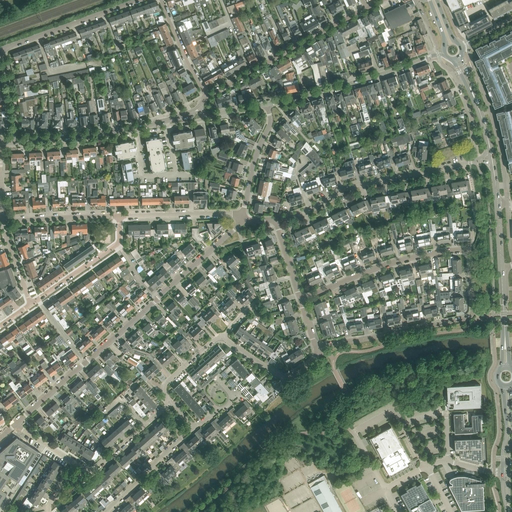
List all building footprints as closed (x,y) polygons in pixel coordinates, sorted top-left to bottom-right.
[(168,4),(170,8),(173,7),(172,3),(175,2),(174,0),(166,0),(168,5),(168,4)] [(312,16),(299,23),(303,30),(305,34),(320,26),(317,19),(316,20),(314,14),(315,14),(311,5),(308,0),(302,0),(306,8),(307,7),(311,16),(312,16)] [(334,0),(333,1),(338,12),(341,10),(341,9),(343,8),(339,0),(334,0)] [(447,0),(452,11),(473,2),(474,2),(479,0),(447,0)] [(491,13),(493,18),(494,20),(498,18),(497,16),(500,14),(501,16),(504,15),(503,13),(506,11),(507,13),(510,11),(509,9),(511,7),(511,0),(509,0),(492,9),(488,3),(486,4),(489,10),(491,13)] [(157,1),(150,4),(154,14),(160,11),(157,1)] [(244,1),(234,4),(237,11),(239,10),(238,7),(245,4),(244,1)] [(338,12),(333,1),(332,1),(334,4),(332,4),(331,2),(327,4),(333,15),(336,14),(336,13),(338,12)] [(150,4),(143,6),(146,13),(152,10),(153,14),(154,14),(150,4)] [(412,20),(406,8),(405,4),(385,13),(387,19),(392,28),(392,29),(404,23),(404,24),(412,20)] [(319,18),(317,19),(320,26),(320,25),(327,22),(318,5),(313,8),(317,16),(317,15),(319,18)] [(143,6),(137,8),(139,15),(146,13),(143,6)] [(410,6),(406,8),(412,20),(421,17),(418,11),(413,14),(410,6)] [(137,8),(130,11),(132,17),(133,17),(134,21),(137,19),(136,16),(139,15),(137,8)] [(463,8),(454,11),(460,25),(459,26),(461,31),(464,29),(468,37),(493,24),(488,15),(470,25),(463,8)] [(379,9),(372,13),(375,19),(379,17),(380,21),(384,19),(382,16),(382,15),(381,14),(379,9)] [(129,11),(122,14),(124,20),(127,19),(128,22),(132,21),(131,18),(129,11)] [(286,13),(283,14),(284,18),(288,28),(291,27),(292,29),(292,30),(296,37),(301,34),(295,23),(291,24),(286,13)] [(372,13),(367,15),(369,19),(372,25),(374,24),(375,25),(375,24),(376,27),(379,26),(375,19),(372,13)] [(122,14),(115,16),(118,23),(124,20),(122,14)] [(108,18),(109,20),(111,25),(115,24),(117,31),(118,33),(121,32),(120,29),(118,25),(118,23),(115,16),(108,18)] [(162,16),(158,17),(159,20),(156,21),(158,25),(164,22),(162,16)] [(238,16),(231,19),(237,33),(245,30),(238,16)] [(265,23),(268,30),(273,41),(275,45),(275,46),(276,46),(278,45),(278,44),(280,43),(278,38),(277,35),(277,34),(275,35),(270,25),(266,16),(262,17),(265,23)] [(366,16),(357,20),(361,28),(365,26),(366,28),(370,37),(376,35),(373,30),(366,16)] [(422,18),(417,20),(414,21),(415,25),(411,27),(412,30),(420,28),(424,37),(428,35),(422,18)] [(186,19),(176,23),(180,32),(189,28),(192,27),(189,21),(187,21),(186,19)] [(357,19),(349,24),(353,32),(356,30),(360,37),(365,35),(357,19)] [(105,21),(99,23),(103,37),(106,36),(103,27),(107,26),(105,21)] [(201,23),(205,32),(210,29),(208,24),(207,21),(201,23)] [(281,35),(282,36),(284,41),(290,38),(286,30),(284,31),(280,21),(276,23),(281,35)] [(99,23),(92,26),(94,31),(100,28),(102,32),(99,33),(100,36),(103,35),(103,37),(99,23)] [(153,32),(154,35),(157,34),(158,34),(161,33),(168,30),(165,24),(159,26),(160,30),(157,31),(156,31),(153,32)] [(339,29),(343,37),(353,32),(349,24),(339,29)] [(94,31),(92,26),(86,28),(90,40),(93,39),(90,32),(94,31)] [(253,31),(255,35),(253,37),(254,39),(253,40),(254,42),(255,42),(257,46),(254,47),(259,56),(264,54),(259,43),(262,42),(258,35),(256,30),(255,27),(251,28),(253,31)] [(86,28),(79,30),(82,39),(86,38),(88,45),(91,44),(90,40),(86,28)] [(189,28),(180,32),(183,39),(195,33),(202,31),(201,28),(195,30),(192,31),(191,28),(189,28)] [(260,28),(256,30),(258,35),(262,42),(265,50),(267,49),(268,50),(270,49),(270,48),(270,47),(271,47),(269,42),(267,39),(266,35),(263,37),(262,33),(260,28)] [(333,32),(332,33),(337,45),(341,43),(340,38),(343,37),(339,29),(333,32)] [(416,29),(414,30),(415,32),(418,39),(423,53),(427,51),(425,43),(423,44),(419,35),(418,35),(416,29)] [(168,30),(161,33),(164,39),(171,37),(168,30)] [(511,30),(489,42),(490,44),(488,45),(487,43),(476,49),(480,57),(481,56),(482,57),(475,60),(485,83),(487,82),(488,84),(486,85),(496,108),(503,104),(505,110),(497,112),(508,162),(510,171),(511,170),(511,93),(500,66),(499,67),(498,64),(499,64),(498,61),(511,53),(511,30)] [(197,36),(195,33),(183,39),(186,45),(192,42),(190,39),(191,38),(194,37),(197,36)] [(242,34),(237,37),(241,45),(248,42),(245,37),(244,37),(242,34)] [(326,38),(328,43),(331,50),(332,54),(334,61),(338,60),(334,49),(336,49),(334,45),(336,45),(334,40),(333,41),(331,36),(326,38)] [(56,40),(58,45),(61,43),(62,47),(63,47),(64,50),(67,49),(66,46),(64,42),(63,37),(56,40)] [(171,37),(164,39),(167,46),(173,43),(171,37)] [(348,51),(343,37),(340,38),(341,43),(337,45),(342,58),(350,55),(348,51)] [(388,40),(387,41),(389,46),(395,63),(400,61),(398,56),(397,53),(395,54),(393,48),(393,46),(390,47),(388,43),(394,41),(393,38),(388,40)] [(322,39),(318,42),(321,48),(325,54),(326,57),(325,57),(327,65),(329,64),(333,63),(332,60),(330,55),(328,52),(330,51),(328,44),(327,40),(324,41),(322,39)] [(403,51),(399,53),(400,55),(402,59),(407,58),(411,57),(407,43),(406,43),(405,40),(405,39),(402,40),(403,41),(404,44),(404,45),(401,46),(403,51)] [(408,39),(405,40),(406,43),(407,43),(411,57),(416,55),(413,47),(412,48),(410,42),(409,42),(408,39)] [(55,48),(54,46),(58,45),(56,40),(49,42),(54,54),(57,53),(55,48)] [(54,54),(49,42),(43,44),(46,53),(49,52),(51,56),(54,54)] [(192,42),(186,45),(188,52),(195,49),(201,46),(200,44),(197,45),(196,44),(193,45),(192,42)] [(321,48),(318,42),(312,45),(316,51),(318,50),(321,56),(325,54),(321,48)] [(359,46),(361,52),(368,49),(369,53),(373,52),(368,42),(359,46)] [(39,45),(32,47),(36,59),(39,58),(38,55),(42,54),(39,45)] [(305,53),(304,54),(307,58),(308,60),(309,60),(312,58),(311,57),(317,54),(316,51),(312,45),(306,48),(308,52),(305,53)] [(134,48),(137,55),(143,52),(140,46),(134,48)] [(195,49),(188,52),(191,58),(193,60),(197,58),(201,56),(200,54),(198,55),(197,53),(200,51),(199,50),(202,49),(201,46),(195,49)] [(389,46),(386,47),(388,50),(389,53),(387,54),(388,56),(389,60),(391,64),(395,63),(389,46)] [(32,47),(26,49),(28,54),(31,53),(34,62),(37,61),(36,59),(32,47)] [(176,48),(167,52),(171,60),(179,56),(176,48)] [(26,49),(19,52),(21,57),(22,60),(23,64),(26,63),(25,60),(29,59),(27,54),(28,54),(26,49)] [(240,49),(236,51),(239,57),(236,59),(241,67),(246,64),(242,57),(243,57),(240,49)] [(383,64),(384,67),(389,65),(388,60),(384,49),(381,51),(382,54),(378,56),(381,64),(383,64)] [(252,51),(245,54),(247,58),(251,65),(258,61),(252,51)] [(300,52),(293,56),(295,60),(295,61),(297,63),(298,64),(299,67),(303,64),(302,62),(305,60),(303,56),(300,52)] [(230,54),(228,55),(236,70),(241,67),(236,59),(235,55),(232,57),(230,54)] [(321,56),(319,57),(322,62),(323,66),(327,65),(325,57),(326,57),(325,54),(321,56)] [(230,64),(227,66),(231,73),(236,70),(228,55),(228,56),(229,57),(226,59),(230,64)] [(179,56),(171,60),(174,68),(182,64),(179,56)] [(289,58),(283,62),(286,68),(292,64),(289,58)] [(372,60),(365,62),(367,69),(374,67),(372,60)] [(210,61),(208,62),(209,64),(207,65),(211,72),(215,80),(219,77),(212,64),(210,61)] [(214,62),(212,64),(219,77),(223,75),(220,68),(218,69),(214,62)] [(286,68),(283,62),(277,65),(280,71),(286,68)] [(358,64),(359,67),(360,72),(367,69),(365,62),(358,64)] [(231,73),(227,66),(226,63),(221,66),(226,76),(231,73)] [(310,65),(311,67),(313,70),(315,81),(316,86),(322,85),(317,63),(310,65)] [(428,64),(422,67),(426,75),(429,74),(428,72),(431,71),(428,64)] [(187,74),(184,67),(178,70),(181,77),(183,76),(187,74)] [(204,67),(202,68),(210,82),(215,80),(211,72),(210,73),(207,67),(204,68),(204,67)] [(422,67),(416,69),(418,74),(419,75),(422,74),(422,75),(421,75),(422,77),(425,76),(424,76),(426,75),(422,67)] [(202,73),(200,74),(206,85),(210,82),(202,68),(200,69),(202,73)] [(273,68),(267,71),(270,75),(271,78),(275,76),(277,80),(278,88),(283,87),(282,78),(281,76),(281,74),(278,76),(276,72),(273,68)] [(114,69),(109,71),(109,72),(110,77),(112,81),(117,79),(114,69)] [(302,85),(302,89),(308,88),(307,87),(310,87),(309,83),(310,83),(310,82),(315,81),(313,70),(306,71),(308,78),(302,79),(303,84),(302,85)] [(410,71),(406,73),(407,77),(411,87),(411,88),(416,87),(414,83),(412,76),(410,71)] [(171,85),(177,82),(172,73),(172,72),(167,75),(169,80),(166,81),(173,97),(176,101),(180,99),(176,91),(174,92),(171,85)] [(182,89),(185,96),(196,90),(187,74),(183,76),(189,85),(182,89)] [(260,75),(254,78),(258,85),(263,82),(262,79),(260,75)] [(293,76),(289,76),(290,79),(291,85),(293,92),(300,90),(299,85),(298,84),(297,84),(295,85),(294,82),(293,79),(293,76)] [(395,76),(388,79),(393,94),(394,94),(394,93),(395,92),(393,86),(398,84),(395,76)] [(30,83),(33,82),(33,80),(25,81),(24,77),(13,79),(15,87),(23,85),(26,85),(26,87),(31,86),(30,83)] [(72,85),(79,84),(80,93),(84,92),(82,77),(71,78),(72,85)] [(420,77),(416,78),(418,84),(419,84),(420,86),(427,83),(429,83),(427,79),(421,81),(420,77)] [(254,78),(249,81),(252,88),(258,85),(254,78)] [(392,93),(389,84),(387,79),(382,81),(384,88),(383,89),(385,95),(386,95),(392,93)] [(446,80),(442,82),(434,85),(435,89),(439,87),(441,91),(450,88),(446,80)] [(23,85),(15,87),(16,93),(29,90),(29,87),(34,86),(37,85),(36,83),(34,84),(33,82),(30,83),(31,86),(26,87),(26,85),(23,85)] [(384,96),(382,89),(380,82),(374,83),(377,91),(379,90),(383,103),(387,102),(385,96),(384,96)] [(420,86),(418,87),(418,88),(420,92),(422,91),(429,88),(427,83),(420,86)] [(373,84),(367,86),(369,90),(370,94),(372,93),(374,100),(374,101),(375,101),(376,106),(379,105),(378,99),(375,92),(374,89),(373,84)] [(285,87),(285,88),(286,93),(293,92),(291,85),(285,87)] [(369,93),(368,93),(366,86),(360,88),(363,95),(366,94),(368,103),(368,104),(370,109),(373,108),(369,93)] [(164,87),(160,89),(164,98),(165,98),(168,105),(173,102),(170,95),(168,96),(164,87)] [(360,88),(355,89),(356,94),(357,97),(359,97),(363,111),(360,112),(363,123),(370,121),(363,95),(360,88)] [(152,89),(151,89),(152,91),(153,94),(157,104),(159,108),(164,106),(160,95),(161,95),(159,89),(157,90),(155,89),(153,89),(152,90),(152,89)] [(227,105),(226,104),(232,102),(231,98),(233,98),(233,99),(234,104),(238,103),(237,101),(236,97),(236,94),(235,92),(234,89),(222,95),(222,96),(220,97),(215,99),(218,108),(224,107),(227,105)] [(29,90),(16,93),(20,113),(24,112),(29,111),(29,106),(29,101),(32,100),(31,97),(25,99),(25,97),(38,94),(37,91),(32,92),(32,90),(29,90)] [(239,94),(236,94),(236,97),(237,101),(240,100),(241,103),(247,102),(245,94),(244,90),(241,91),(242,95),(239,95),(239,94)] [(244,90),(245,94),(247,102),(253,101),(257,100),(253,92),(251,93),(248,93),(247,90),(244,90)] [(353,90),(348,91),(352,104),(357,103),(354,95),(353,90)] [(348,91),(343,92),(344,97),(347,106),(352,104),(348,91)] [(447,93),(444,94),(446,100),(454,97),(451,91),(447,93)] [(144,93),(145,96),(148,104),(149,104),(152,111),(157,109),(154,102),(152,103),(149,94),(147,95),(146,92),(144,93)] [(341,93),(336,95),(338,103),(340,102),(342,109),(346,108),(344,101),(343,98),(342,98),(341,93)] [(135,103),(138,102),(139,107),(137,108),(138,111),(140,115),(145,114),(139,98),(138,94),(134,95),(133,97),(135,103)] [(123,97),(127,107),(128,110),(129,110),(131,117),(136,116),(134,108),(133,108),(132,104),(131,104),(128,95),(123,97)] [(333,95),(327,97),(330,110),(333,109),(334,115),(338,114),(334,100),(333,95)] [(142,97),(139,98),(145,114),(150,112),(147,104),(145,105),(142,97)] [(446,100),(440,103),(441,107),(448,104),(449,107),(452,106),(457,104),(454,97),(446,100)] [(114,104),(110,105),(111,112),(112,112),(114,120),(120,119),(119,111),(120,110),(119,102),(119,101),(118,101),(117,98),(114,98),(114,104)] [(322,98),(318,100),(322,115),(323,119),(326,118),(324,114),(325,114),(324,110),(326,110),(325,106),(324,103),(322,98)] [(107,113),(105,113),(103,99),(97,100),(99,114),(101,114),(103,122),(108,121),(107,113)] [(90,100),(87,101),(88,109),(88,111),(89,116),(90,115),(91,123),(98,122),(97,117),(96,114),(93,115),(92,115),(92,112),(90,100)] [(318,100),(313,101),(314,106),(315,109),(317,108),(319,115),(321,121),(323,120),(323,119),(322,115),(318,100)] [(122,101),(119,101),(119,102),(120,110),(121,114),(121,119),(127,118),(126,110),(123,110),(123,103),(122,101)] [(49,103),(49,107),(49,112),(49,119),(52,118),(53,128),(57,128),(57,120),(57,114),(56,114),(56,112),(54,112),(53,102),(49,103)] [(313,110),(311,107),(310,102),(305,104),(310,118),(313,117),(311,110),(313,110)] [(86,104),(78,105),(81,125),(87,124),(86,116),(83,116),(82,109),(87,108),(86,104)] [(310,118),(305,104),(300,106),(302,110),(303,113),(305,113),(307,119),(310,118)] [(429,114),(438,110),(436,105),(432,106),(428,108),(427,109),(429,114)] [(300,113),(296,108),(292,111),(302,124),(306,122),(302,113),(300,113)] [(20,113),(21,118),(21,127),(27,127),(28,127),(27,118),(29,118),(28,117),(28,116),(29,111),(24,112),(20,113)] [(292,111),(287,115),(288,116),(289,118),(293,121),(294,120),(299,126),(302,124),(292,111)] [(243,120),(249,127),(255,122),(249,115),(243,120)] [(453,122),(452,118),(447,120),(451,129),(449,130),(451,137),(457,135),(455,128),(454,124),(453,122)] [(282,125),(285,129),(288,132),(290,129),(295,135),(297,133),(290,125),(287,121),(282,125)] [(398,129),(400,133),(406,130),(403,121),(399,122),(401,128),(398,129)] [(255,122),(249,127),(254,134),(261,129),(255,122)] [(436,134),(433,135),(435,143),(443,140),(440,133),(443,132),(440,123),(439,123),(436,124),(438,130),(435,131),(436,134)] [(461,126),(459,127),(457,123),(454,124),(455,128),(457,135),(463,133),(461,126)] [(220,125),(221,130),(221,133),(229,132),(229,134),(232,134),(235,134),(235,133),(235,131),(235,132),(234,128),(228,129),(227,124),(220,125)] [(213,127),(209,128),(211,139),(218,138),(217,134),(216,134),(216,130),(215,127),(213,127)] [(204,128),(194,130),(195,136),(198,151),(202,150),(200,141),(206,140),(204,128)] [(282,138),(281,139),(284,142),(285,143),(287,141),(289,143),(292,140),(284,132),(281,128),(277,132),(282,138)] [(186,131),(182,132),(185,148),(189,147),(194,146),(193,143),(194,143),(193,140),(194,140),(193,137),(192,137),(192,133),(191,131),(186,132),(186,131)] [(173,137),(173,139),(173,140),(173,143),(174,143),(175,148),(175,149),(180,148),(180,149),(185,148),(182,132),(178,133),(172,134),(173,137)] [(241,133),(236,137),(241,139),(241,140),(247,142),(249,139),(244,137),(241,133)] [(397,142),(398,146),(408,142),(406,134),(391,139),(393,143),(397,142)] [(149,140),(146,140),(147,150),(149,150),(150,154),(148,154),(148,156),(148,155),(148,160),(149,160),(150,164),(150,169),(151,169),(151,172),(167,170),(166,166),(167,166),(165,162),(164,157),(165,157),(164,153),(163,152),(162,152),(161,148),(163,147),(161,138),(157,138),(157,137),(149,138),(149,140)] [(272,145),(277,147),(281,148),(282,144),(283,145),(284,142),(281,139),(280,140),(275,138),(272,145)] [(128,142),(124,142),(127,158),(131,157),(136,156),(136,154),(135,150),(136,150),(135,147),(134,143),(133,141),(128,142)] [(413,146),(412,151),(415,151),(427,152),(428,146),(428,141),(420,141),(419,145),(419,147),(413,146)] [(120,143),(115,144),(115,147),(115,150),(115,151),(115,154),(116,153),(117,157),(117,160),(122,159),(127,158),(124,142),(120,143)] [(316,167),(316,166),(322,160),(316,153),(315,151),(311,147),(306,142),(301,149),(306,155),(312,162),(300,173),(302,175),(316,167)] [(237,153),(240,155),(244,157),(246,152),(245,152),(248,146),(241,143),(237,153)] [(314,145),(311,147),(315,151),(316,153),(319,151),(319,150),(314,145)] [(100,147),(101,151),(101,154),(105,154),(106,163),(113,162),(111,153),(109,153),(108,149),(107,149),(107,146),(100,147)] [(95,147),(89,148),(90,155),(90,159),(95,158),(96,170),(101,169),(100,164),(99,156),(97,156),(95,147)] [(84,158),(81,158),(82,165),(82,168),(84,167),(84,164),(85,164),(84,159),(90,158),(90,155),(89,148),(83,149),(84,158)] [(268,155),(273,157),(277,159),(280,152),(277,151),(276,150),(271,148),(268,155)] [(388,154),(382,156),(385,167),(391,165),(390,159),(392,159),(390,150),(387,151),(388,154)] [(45,161),(46,172),(48,172),(48,169),(49,169),(49,164),(54,164),(54,161),(53,151),(47,152),(47,161),(45,161)] [(60,151),(53,151),(54,161),(60,161),(60,168),(64,168),(63,163),(63,159),(60,160),(60,151)] [(415,151),(415,152),(415,157),(422,158),(422,160),(426,161),(427,152),(415,151)] [(400,153),(401,157),(404,164),(410,162),(408,155),(409,154),(408,152),(400,154),(400,153)] [(29,162),(27,162),(27,170),(28,170),(28,171),(30,171),(30,170),(30,164),(32,164),(32,165),(36,165),(35,153),(29,153),(29,160),(29,162)] [(395,159),(396,162),(398,166),(404,164),(401,157),(400,153),(397,154),(398,158),(395,159)] [(370,159),(364,161),(367,172),(373,170),(372,164),(374,164),(372,156),(372,154),(369,155),(369,157),(370,159)] [(372,156),(374,164),(377,163),(379,169),(385,167),(382,156),(376,158),(375,156),(372,156)] [(353,160),(354,162),(356,170),(359,169),(361,174),(367,172),(364,161),(358,163),(356,159),(353,160)] [(237,171),(240,172),(242,165),(231,161),(230,161),(228,168),(232,169),(236,170),(235,171),(237,171)] [(268,162),(267,168),(278,170),(283,172),(284,168),(278,167),(279,163),(277,163),(272,161),(272,163),(268,162)] [(347,169),(346,169),(349,177),(355,175),(354,170),(356,170),(354,162),(351,163),(352,164),(345,166),(347,169)] [(339,167),(336,168),(338,175),(341,174),(343,179),(349,177),(346,169),(340,171),(339,167)] [(267,168),(265,174),(269,175),(269,176),(273,177),(274,174),(282,176),(283,172),(278,170),(267,168)] [(334,172),(328,174),(331,185),(338,183),(335,175),(338,175),(336,168),(333,169),(334,172)] [(233,174),(228,173),(225,172),(224,177),(227,178),(227,179),(228,179),(231,180),(230,184),(237,186),(239,178),(232,177),(233,174)] [(133,173),(123,175),(124,181),(127,180),(127,184),(131,184),(131,180),(134,179),(133,176),(133,173)] [(319,177),(321,184),(324,183),(325,187),(331,185),(328,174),(328,175),(325,176),(324,173),(318,175),(319,177)] [(311,182),(311,185),(314,192),(320,190),(318,185),(321,184),(319,177),(316,178),(316,180),(310,181),(311,182)] [(77,180),(67,181),(68,186),(68,191),(75,191),(75,186),(78,186),(77,180)] [(258,194),(263,195),(266,195),(269,182),(266,181),(264,181),(261,180),(258,194)] [(466,180),(459,182),(461,191),(467,189),(469,195),(470,195),(472,207),(476,206),(474,192),(471,193),(469,180),(469,183),(466,183),(466,180)] [(67,181),(57,181),(58,194),(58,199),(59,207),(65,206),(65,201),(65,196),(64,196),(64,194),(60,194),(60,186),(68,186),(67,181)] [(218,191),(219,184),(210,182),(208,189),(218,191)] [(304,182),(301,183),(303,190),(306,189),(308,194),(314,192),(311,185),(311,182),(304,184),(304,182)] [(452,185),(449,186),(451,193),(451,196),(461,194),(461,191),(459,182),(452,183),(452,185)] [(446,184),(439,186),(440,195),(444,194),(445,197),(451,196),(450,193),(451,193),(449,186),(446,187),(446,184)] [(148,185),(140,185),(140,188),(145,188),(145,192),(148,192),(145,192),(145,196),(142,196),(142,198),(142,204),(149,204),(148,185)] [(432,189),(429,190),(430,196),(433,196),(440,195),(439,186),(431,187),(432,189)] [(293,189),(294,193),(297,204),(304,202),(301,194),(302,194),(300,187),(293,189)] [(425,188),(418,190),(420,198),(424,198),(425,201),(430,200),(430,196),(429,190),(426,191),(425,188)] [(227,193),(227,194),(226,199),(230,200),(231,198),(235,199),(236,191),(226,189),(225,193),(227,193)] [(412,193),(409,194),(410,200),(413,199),(413,200),(420,198),(418,190),(411,191),(412,193)] [(22,199),(19,199),(20,209),(26,209),(26,204),(26,203),(29,203),(28,196),(28,193),(28,191),(21,192),(21,194),(25,194),(25,199),(22,199)] [(405,192),(398,193),(400,202),(404,201),(404,205),(410,204),(410,200),(409,194),(405,194),(405,192)] [(284,194),(285,196),(287,201),(290,200),(291,205),(297,204),(294,193),(288,194),(287,193),(284,194)] [(391,197),(388,198),(390,208),(396,207),(395,203),(400,202),(398,193),(391,195),(391,197)] [(385,196),(378,197),(379,206),(380,209),(386,207),(390,207),(390,208),(388,198),(385,198),(385,196)] [(379,206),(378,197),(371,199),(371,201),(368,202),(371,211),(374,210),(374,212),(380,211),(380,209),(379,206)] [(364,201),(358,204),(361,212),(367,209),(369,212),(371,211),(368,202),(365,203),(364,201)] [(270,202),(269,206),(275,207),(274,211),(278,212),(280,204),(278,203),(276,203),(270,202)] [(266,208),(266,205),(256,203),(254,211),(262,212),(263,208),(266,208)] [(352,209),(349,210),(352,216),(355,215),(361,212),(358,204),(351,207),(352,209)] [(345,209),(339,212),(343,221),(346,219),(348,223),(350,224),(354,222),(352,216),(349,210),(346,211),(345,209)] [(333,218),(330,219),(335,228),(338,227),(336,223),(343,221),(339,212),(332,215),(333,218)] [(446,230),(443,231),(444,242),(451,242),(450,230),(450,228),(452,228),(452,223),(452,219),(451,212),(448,213),(449,226),(446,227),(446,230)] [(327,218),(320,221),(324,229),(330,227),(331,230),(335,228),(330,219),(328,220),(327,218)] [(315,226),(312,228),(315,234),(317,232),(324,229),(320,221),(314,224),(315,226)] [(206,223),(207,225),(209,230),(221,225),(221,223),(218,223),(218,222),(208,222),(208,223),(206,223)] [(162,234),(162,223),(158,223),(158,225),(157,225),(157,229),(153,229),(154,236),(154,237),(162,237),(162,234)] [(168,234),(168,236),(169,236),(171,235),(171,229),(168,229),(168,225),(166,225),(166,223),(162,223),(162,234),(168,234)] [(180,233),(180,223),(176,223),(176,225),(174,225),(174,229),(171,229),(171,235),(175,235),(175,233),(180,233)] [(79,225),(79,231),(83,231),(83,233),(87,233),(87,235),(87,237),(90,237),(89,233),(87,233),(87,224),(79,225)] [(154,236),(153,229),(150,229),(150,226),(149,226),(148,224),(144,224),(145,234),(150,234),(150,236),(154,236)] [(66,225),(60,226),(61,236),(66,235),(67,243),(61,245),(62,248),(67,246),(70,245),(69,235),(67,235),(66,225)] [(221,225),(209,230),(211,235),(212,237),(213,235),(214,236),(221,230),(220,229),(222,227),(221,225)] [(308,227),(301,230),(305,238),(307,241),(316,237),(315,234),(312,228),(309,229),(308,227)] [(21,229),(21,236),(25,236),(25,238),(27,238),(28,242),(31,241),(31,237),(28,238),(28,234),(27,228),(21,229)] [(301,240),(305,238),(301,230),(295,233),(296,235),(293,236),(292,235),(296,242),(295,243),(296,246),(301,244),(302,241),(301,240)] [(432,244),(430,232),(423,233),(424,237),(425,245),(432,244)] [(410,236),(404,237),(407,249),(413,248),(410,236)] [(404,237),(398,239),(399,245),(399,246),(400,251),(407,249),(404,237)] [(47,249),(42,249),(43,255),(52,251),(51,248),(51,240),(47,241),(47,249)] [(265,242),(266,247),(267,249),(264,250),(265,254),(268,253),(267,250),(274,248),(271,240),(264,242),(265,242)] [(385,243),(388,254),(395,252),(391,241),(388,242),(389,245),(386,246),(385,243)] [(91,243),(85,247),(90,254),(95,250),(91,243)] [(196,250),(193,247),(194,246),(191,243),(186,247),(193,255),(196,252),(194,251),(196,250)] [(252,245),(254,251),(255,253),(258,252),(258,254),(262,253),(259,243),(252,245)] [(379,245),(381,251),(382,256),(388,254),(385,243),(379,245)] [(28,244),(18,247),(20,253),(28,251),(26,248),(29,247),(28,244)] [(254,251),(252,245),(245,247),(248,255),(245,256),(249,271),(252,270),(248,257),(255,255),(255,253),(254,251)] [(370,251),(367,252),(370,260),(376,258),(372,246),(369,248),(370,251)] [(86,249),(81,253),(84,258),(90,254),(85,247),(86,249)] [(193,255),(186,247),(182,251),(180,249),(178,252),(182,257),(185,254),(187,257),(188,256),(190,258),(193,255)] [(336,252),(335,253),(340,264),(343,262),(346,270),(352,267),(349,260),(347,256),(341,258),(341,257),(337,248),(335,249),(336,252)] [(28,251),(20,253),(22,259),(27,258),(32,256),(33,255),(31,249),(28,251)] [(360,251),(362,258),(364,262),(370,260),(367,252),(364,253),(363,250),(360,251)] [(78,255),(75,257),(78,262),(84,258),(81,253),(79,251),(76,252),(78,255)] [(180,259),(182,257),(178,252),(175,254),(174,253),(170,257),(172,259),(173,259),(179,267),(182,264),(181,263),(182,262),(180,259)] [(334,262),(330,264),(335,275),(341,272),(337,265),(340,264),(335,253),(333,254),(335,260),(335,261),(334,262)] [(349,260),(352,267),(358,265),(354,254),(348,256),(349,260)] [(239,261),(233,255),(225,261),(231,268),(229,270),(233,274),(237,279),(242,275),(234,266),(239,261)] [(119,256),(114,260),(118,266),(123,262),(119,256)] [(453,267),(461,266),(461,259),(454,260),(454,256),(448,257),(449,267),(453,266),(453,267)] [(75,257),(69,261),(73,266),(78,262),(75,257)] [(0,264),(0,267),(9,264),(7,258),(0,260),(0,261),(1,264),(0,264)] [(179,267),(173,259),(172,259),(168,263),(167,261),(165,264),(169,268),(171,266),(174,269),(175,268),(176,270),(179,267)] [(322,259),(318,260),(321,266),(323,271),(325,270),(329,277),(335,275),(330,264),(328,261),(324,263),(322,259)] [(114,260),(108,264),(112,270),(115,268),(119,274),(120,274),(122,272),(120,269),(118,266),(114,260)] [(64,265),(64,266),(67,270),(73,266),(69,261),(64,265)] [(167,271),(169,268),(165,264),(164,263),(157,269),(166,279),(169,276),(168,275),(169,274),(167,271)] [(212,263),(206,269),(209,273),(213,277),(217,273),(221,278),(222,277),(226,273),(223,270),(220,272),(212,263)] [(425,265),(427,277),(431,276),(432,279),(435,279),(436,289),(439,289),(438,280),(437,277),(437,276),(434,276),(432,263),(425,265)] [(108,264),(102,268),(110,280),(113,278),(111,276),(112,275),(109,272),(112,270),(108,264)] [(254,272),(257,271),(258,274),(261,273),(263,276),(274,273),(272,266),(268,268),(267,264),(259,266),(260,267),(259,268),(253,270),(254,272)] [(425,265),(419,266),(421,278),(424,278),(424,277),(427,277),(425,265)] [(65,274),(61,267),(56,270),(61,277),(65,274)] [(412,267),(406,269),(409,281),(412,280),(415,279),(412,267)] [(0,282),(1,282),(14,278),(10,268),(0,271),(0,282)] [(102,268),(96,272),(100,278),(106,274),(108,277),(106,279),(108,282),(110,280),(102,268)] [(126,269),(124,270),(122,272),(120,274),(123,277),(130,272),(127,268),(126,269)] [(166,279),(157,269),(153,272),(161,281),(162,280),(163,281),(166,279)] [(318,269),(312,271),(317,283),(323,280),(318,269)] [(401,278),(398,279),(400,284),(403,284),(403,286),(404,286),(410,284),(409,281),(406,269),(400,271),(401,276),(401,278)] [(57,280),(61,277),(56,270),(52,273),(57,280)] [(312,271),(309,273),(306,274),(311,285),(317,283),(312,271)] [(130,272),(123,277),(123,278),(126,282),(127,284),(134,279),(130,272)] [(161,281),(153,272),(149,276),(151,278),(158,286),(161,283),(160,282),(161,281)] [(53,282),(57,280),(52,273),(48,275),(53,282)] [(258,288),(270,284),(269,281),(276,279),(274,273),(263,276),(265,283),(257,285),(254,287),(255,289),(258,288)] [(393,273),(387,275),(389,283),(390,283),(391,286),(394,285),(397,284),(397,285),(398,289),(401,288),(400,284),(398,279),(395,280),(393,273)] [(95,274),(89,278),(93,283),(95,286),(97,290),(99,291),(101,290),(99,288),(100,288),(98,285),(98,284),(96,281),(99,279),(95,274)] [(48,275),(44,278),(49,285),(53,282),(48,275)] [(203,275),(196,282),(199,286),(200,287),(204,283),(206,285),(209,283),(212,287),(215,284),(210,278),(207,280),(206,278),(203,275)] [(381,277),(382,281),(384,289),(387,288),(391,286),(390,283),(389,283),(387,275),(381,277)] [(1,282),(0,282),(0,286),(1,289),(2,289),(5,287),(6,289),(9,293),(11,296),(14,300),(21,295),(15,287),(17,286),(14,278),(1,282)] [(44,278),(40,281),(45,288),(49,285),(44,278)] [(89,278),(83,282),(87,287),(93,283),(89,278)] [(158,286),(151,278),(147,282),(146,280),(143,283),(147,288),(150,285),(153,288),(154,287),(155,289),(158,286)] [(134,279),(127,284),(130,287),(136,281),(134,279)] [(374,279),(368,281),(371,289),(374,288),(376,292),(379,290),(374,279)] [(421,279),(418,280),(420,286),(421,291),(421,293),(428,291),(427,289),(424,290),(423,285),(421,279)] [(36,284),(41,291),(45,288),(40,281),(36,284)] [(373,294),(371,289),(368,281),(362,284),(365,291),(362,293),(363,294),(364,298),(367,305),(368,304),(369,302),(367,296),(373,294)] [(83,282),(77,286),(81,291),(87,287),(83,282)] [(119,288),(122,291),(128,299),(130,298),(136,304),(141,300),(134,292),(132,294),(131,294),(129,292),(124,287),(127,284),(126,282),(123,285),(119,288)] [(184,288),(188,292),(191,296),(194,293),(194,292),(197,289),(191,282),(184,288)] [(134,292),(141,300),(147,295),(142,290),(140,287),(138,283),(136,285),(138,288),(137,289),(136,289),(134,291),(134,292)] [(232,285),(227,290),(230,294),(234,298),(236,296),(236,295),(231,289),(234,286),(235,286),(233,283),(231,284),(232,285)] [(270,284),(258,288),(259,291),(265,289),(267,295),(270,294),(280,291),(278,285),(270,287),(270,284)] [(81,291),(77,286),(71,290),(77,297),(83,293),(81,291)] [(356,286),(350,289),(355,300),(361,298),(362,299),(364,298),(363,294),(362,293),(359,294),(356,286)] [(2,298),(3,300),(7,305),(12,301),(14,300),(11,296),(9,293),(6,289),(4,291),(6,293),(4,294),(5,296),(2,298)] [(241,292),(242,293),(244,295),(249,301),(254,297),(248,289),(246,291),(244,289),(241,292)] [(340,297),(337,298),(338,304),(341,303),(342,304),(348,301),(349,303),(355,300),(350,289),(344,291),(345,295),(340,297)] [(436,300),(430,301),(430,304),(433,316),(439,315),(438,310),(438,307),(442,306),(441,301),(441,298),(440,296),(440,293),(439,289),(436,289),(437,294),(435,294),(436,300)] [(70,291),(64,295),(68,301),(69,303),(75,298),(73,295),(70,291)] [(126,301),(122,305),(123,307),(128,312),(133,307),(129,302),(127,300),(128,299),(122,291),(119,293),(122,296),(126,301)] [(174,297),(177,301),(180,304),(187,298),(180,291),(174,297)] [(262,303),(264,306),(270,304),(275,302),(274,300),(282,297),(280,291),(270,294),(267,295),(268,298),(270,298),(269,299),(269,301),(262,303)] [(240,296),(238,298),(237,298),(244,306),(249,301),(244,295),(242,293),(240,296)] [(64,295),(58,299),(62,305),(65,308),(67,311),(69,309),(67,306),(66,304),(66,303),(68,301),(64,295)] [(193,296),(190,299),(196,305),(196,306),(199,303),(193,296)] [(211,297),(208,300),(215,307),(218,310),(220,308),(218,306),(219,305),(217,304),(213,299),(211,297)] [(228,302),(225,304),(232,311),(235,309),(233,307),(236,305),(228,297),(226,299),(228,302)] [(58,299),(52,303),(56,309),(58,312),(61,310),(61,311),(65,308),(62,305),(58,299)] [(110,301),(108,303),(114,310),(116,308),(110,301)] [(282,307),(283,310),(291,307),(289,301),(278,305),(279,308),(282,307)] [(314,305),(316,311),(324,309),(324,308),(327,307),(327,304),(326,301),(314,305)] [(172,313),(170,314),(175,320),(178,317),(176,316),(181,311),(178,308),(173,302),(167,307),(172,313)] [(51,313),(56,309),(52,303),(47,307),(51,313)] [(108,303),(106,305),(112,312),(114,310),(108,303)] [(417,307),(411,308),(414,320),(420,319),(419,311),(422,310),(421,305),(420,303),(417,304),(417,307)] [(121,304),(116,309),(123,316),(128,312),(123,307),(122,305),(121,304)] [(220,308),(222,311),(225,315),(228,312),(229,314),(232,311),(225,304),(223,306),(220,304),(219,305),(218,306),(220,308)] [(424,306),(425,313),(426,317),(433,316),(430,304),(427,305),(424,306)] [(211,310),(207,313),(214,322),(216,321),(214,319),(217,317),(214,313),(217,311),(213,306),(210,308),(211,310)] [(291,307),(283,310),(284,313),(281,314),(282,317),(293,314),(291,307)] [(405,310),(407,317),(408,322),(414,320),(411,308),(405,310)] [(318,317),(329,314),(328,311),(325,312),(324,309),(316,311),(318,317)] [(36,315),(40,320),(42,323),(44,326),(46,324),(42,319),(46,316),(42,311),(36,315)] [(397,315),(393,316),(395,324),(402,323),(399,311),(396,312),(397,315)] [(113,312),(108,316),(115,323),(120,319),(115,314),(113,312)] [(94,315),(99,320),(102,323),(103,321),(105,323),(104,323),(109,328),(115,323),(108,316),(107,315),(103,320),(97,313),(94,315)] [(154,318),(158,322),(160,325),(167,320),(161,313),(154,318)] [(199,318),(200,319),(201,320),(200,321),(205,326),(205,325),(203,323),(206,320),(209,324),(212,322),(213,323),(214,322),(207,313),(203,317),(202,315),(199,318)] [(386,314),(388,320),(389,325),(395,324),(393,316),(390,317),(389,313),(386,314)] [(170,314),(167,316),(171,320),(171,321),(178,328),(180,325),(175,320),(170,314)] [(378,315),(374,316),(376,328),(383,327),(382,322),(380,314),(378,315)] [(36,315),(30,319),(34,324),(40,320),(36,315)] [(368,317),(369,324),(370,329),(376,328),(374,316),(368,317)] [(63,318),(59,322),(65,330),(69,326),(63,318)] [(362,318),(355,319),(357,331),(364,330),(362,318)] [(30,319),(24,323),(32,334),(35,332),(33,329),(31,327),(34,324),(30,319)] [(284,323),(285,326),(286,329),(297,326),(295,319),(284,323)] [(320,323),(322,330),(334,326),(332,322),(333,321),(333,319),(331,320),(320,323)] [(198,325),(194,329),(201,337),(203,336),(202,335),(204,332),(201,329),(205,326),(200,321),(197,324),(198,325)] [(86,337),(81,341),(88,347),(93,343),(88,338),(86,336),(88,335),(83,329),(77,322),(74,325),(77,328),(77,327),(86,337)] [(24,323),(19,327),(21,331),(23,333),(25,335),(28,333),(30,336),(31,338),(34,336),(32,334),(24,323)] [(143,328),(146,332),(149,336),(155,330),(149,323),(143,328)] [(102,326),(96,330),(101,336),(106,331),(102,326)] [(186,334),(187,335),(190,338),(193,336),(196,340),(199,337),(200,338),(201,337),(194,329),(191,326),(188,329),(190,330),(187,333),(186,334)] [(297,326),(286,329),(283,330),(285,336),(288,335),(299,332),(297,326)] [(334,326),(322,330),(324,336),(336,332),(334,326)] [(85,327),(83,329),(88,335),(90,333),(96,340),(101,336),(96,330),(94,332),(91,330),(89,331),(85,327)] [(182,337),(178,341),(186,350),(189,348),(188,346),(190,344),(185,338),(187,336),(181,329),(180,327),(177,330),(182,337)] [(239,327),(233,335),(234,336),(235,334),(236,335),(235,337),(239,339),(245,331),(246,329),(244,327),(243,329),(239,327)] [(17,328),(11,332),(15,338),(21,334),(17,328)] [(139,336),(143,333),(140,329),(136,332),(132,336),(141,345),(143,347),(145,345),(147,347),(149,344),(146,341),(145,343),(142,339),(139,336)] [(245,331),(239,339),(243,342),(244,340),(246,341),(251,334),(245,331)] [(11,332),(5,336),(9,342),(15,338),(11,332)] [(251,334),(246,341),(251,345),(250,347),(258,336),(252,333),(251,334)] [(5,336),(0,339),(0,340),(6,348),(8,347),(11,344),(9,342),(5,336)] [(141,345),(132,336),(128,339),(134,346),(136,344),(139,347),(141,349),(143,347),(141,345)] [(258,336),(250,347),(254,350),(255,348),(257,349),(255,351),(256,351),(262,342),(261,342),(258,340),(259,337),(258,336)] [(168,338),(164,341),(169,345),(172,349),(175,347),(180,353),(182,351),(184,353),(186,350),(178,341),(173,345),(168,338)] [(80,340),(75,344),(78,347),(82,352),(88,347),(81,341),(80,340)] [(262,342),(256,351),(257,349),(259,350),(257,352),(261,355),(267,346),(269,344),(263,340),(261,342),(262,342)] [(125,341),(121,345),(127,351),(129,350),(132,354),(145,357),(147,356),(150,354),(150,353),(137,349),(136,349),(134,348),(131,348),(125,341)] [(33,351),(30,347),(28,344),(22,348),(24,351),(28,355),(33,351)] [(213,350),(220,358),(221,357),(222,358),(226,354),(225,354),(218,346),(220,348),(218,349),(217,347),(213,350)] [(267,346),(261,355),(265,357),(266,355),(268,357),(266,358),(267,359),(268,356),(272,351),(273,350),(267,346)] [(297,351),(294,353),(298,360),(304,356),(298,346),(295,347),(297,351)] [(71,348),(65,353),(71,361),(77,357),(71,348)] [(162,353),(164,356),(169,361),(175,357),(167,348),(162,353)] [(211,355),(210,356),(215,363),(220,358),(213,350),(210,353),(211,355)] [(110,351),(106,354),(111,360),(114,363),(119,359),(116,355),(115,356),(110,351)] [(271,358),(268,362),(273,365),(276,362),(273,359),(276,355),(277,354),(278,352),(276,351),(271,358)] [(50,363),(52,366),(57,372),(62,368),(57,360),(58,359),(60,361),(57,356),(56,356),(54,353),(51,355),(55,360),(50,363)] [(58,355),(57,356),(60,361),(61,360),(66,365),(71,361),(65,353),(60,357),(58,355)] [(287,353),(284,355),(281,356),(282,357),(281,357),(282,358),(288,367),(293,363),(289,356),(287,353)] [(294,353),(289,356),(293,363),(298,360),(294,353)] [(102,358),(106,362),(110,366),(112,368),(114,370),(117,367),(114,363),(111,360),(106,354),(102,358)] [(157,357),(161,362),(164,366),(169,361),(164,356),(162,358),(159,355),(157,357)] [(207,356),(203,359),(210,367),(215,363),(210,356),(208,358),(207,356)] [(130,357),(129,359),(127,361),(136,366),(137,364),(136,363),(137,361),(130,357)] [(203,359),(200,362),(201,364),(200,365),(205,371),(210,367),(203,359)] [(237,359),(230,365),(235,370),(241,364),(237,359)] [(31,379),(36,387),(42,383),(38,377),(37,377),(36,375),(32,377),(33,378),(32,378),(27,372),(26,373),(22,368),(28,364),(25,360),(21,363),(21,362),(17,365),(22,371),(26,377),(29,381),(31,379)] [(42,367),(44,370),(46,369),(51,376),(57,372),(52,366),(50,368),(45,361),(40,364),(42,367)] [(97,364),(92,369),(98,375),(100,378),(105,374),(104,373),(104,372),(97,364)] [(154,364),(149,368),(155,374),(160,370),(154,364)] [(241,364),(235,370),(239,375),(246,369),(241,364)] [(12,369),(11,370),(10,370),(14,376),(22,371),(17,365),(14,367),(12,369)] [(200,365),(195,369),(200,376),(205,371),(200,365)] [(110,377),(111,376),(112,378),(115,375),(113,373),(106,366),(103,369),(110,377)] [(144,373),(146,376),(149,379),(155,374),(149,368),(144,373)] [(188,372),(195,380),(199,377),(200,376),(195,369),(193,368),(190,371),(191,373),(190,374),(188,372)] [(87,374),(90,377),(94,381),(97,379),(95,377),(98,375),(92,369),(87,374)] [(246,369),(239,375),(241,377),(240,379),(241,381),(243,379),(243,380),(245,378),(250,374),(250,373),(250,374),(246,369)] [(113,373),(115,375),(120,381),(123,378),(116,371),(113,373)] [(228,376),(224,371),(220,374),(224,379),(228,376)] [(245,378),(249,383),(252,380),(256,377),(252,372),(250,373),(250,374),(245,378)] [(44,373),(38,377),(42,383),(48,378),(44,373)] [(257,385),(260,381),(259,380),(260,379),(257,376),(256,377),(252,380),(249,383),(251,385),(249,387),(251,389),(254,387),(257,385)] [(232,380),(229,384),(231,387),(233,389),(236,386),(237,385),(235,382),(236,381),(234,379),(232,381),(232,380)] [(88,390),(94,396),(98,393),(96,392),(95,391),(94,390),(88,383),(86,385),(82,380),(76,385),(83,393),(86,390),(87,391),(88,390)] [(88,382),(90,384),(94,389),(97,386),(91,380),(88,382)] [(12,381),(9,383),(11,386),(12,389),(15,392),(16,390),(19,394),(22,398),(27,394),(23,388),(21,386),(18,388),(15,385),(12,381)] [(182,381),(173,389),(178,394),(182,390),(186,386),(182,381)] [(257,385),(254,387),(258,392),(256,394),(262,389),(265,386),(260,381),(257,385)] [(29,384),(23,388),(27,394),(33,389),(29,384)] [(76,385),(71,390),(77,396),(74,398),(78,401),(78,402),(80,400),(78,397),(83,393),(76,385)] [(269,391),(268,390),(269,389),(266,385),(265,386),(262,389),(256,394),(260,399),(255,403),(258,406),(269,397),(266,394),(269,391)] [(447,386),(448,409),(454,408),(481,407),(480,385),(447,386)] [(133,391),(135,394),(132,396),(134,398),(137,395),(137,396),(143,390),(140,386),(133,391)] [(182,390),(178,394),(182,398),(189,392),(190,391),(186,386),(182,390)] [(11,392),(6,395),(13,404),(18,400),(15,396),(14,395),(13,394),(13,393),(15,392),(12,389),(10,390),(11,392)] [(143,390),(137,396),(140,399),(147,394),(143,390)] [(189,392),(182,398),(186,403),(190,400),(193,397),(189,392)] [(147,394),(140,399),(144,403),(150,398),(147,394)] [(3,403),(7,409),(13,404),(6,395),(6,396),(3,399),(5,401),(3,403)] [(68,396),(63,400),(67,405),(64,407),(70,414),(76,410),(72,405),(75,402),(75,401),(73,399),(72,400),(68,396)] [(190,400),(186,403),(191,408),(197,402),(193,397),(190,400)] [(144,403),(142,405),(145,408),(147,407),(153,401),(150,398),(144,403)] [(243,406),(240,408),(245,415),(250,410),(248,408),(250,406),(245,400),(241,404),(243,406)] [(153,401),(147,407),(150,411),(157,405),(153,401)] [(197,402),(191,408),(195,413),(201,407),(197,402)] [(56,403),(51,408),(57,414),(60,411),(61,413),(64,411),(56,403)] [(121,404),(115,409),(119,412),(125,407),(121,404)] [(201,407),(195,413),(196,415),(195,416),(198,419),(206,412),(201,407)] [(233,407),(229,411),(234,416),(236,419),(237,418),(235,415),(236,414),(240,419),(245,415),(240,408),(236,411),(235,410),(233,407)] [(46,412),(49,416),(53,420),(56,418),(54,416),(57,414),(51,408),(46,412)] [(115,409),(110,413),(114,417),(115,416),(119,413),(119,412),(115,409)] [(64,412),(69,418),(73,422),(75,420),(66,410),(64,412)] [(226,416),(223,419),(229,425),(234,421),(232,418),(234,416),(229,411),(225,414),(226,416)] [(454,414),(454,424),(465,423),(465,414),(454,414)] [(481,415),(472,415),(472,424),(481,423),(481,415)] [(49,424),(45,420),(41,416),(36,421),(41,427),(45,425),(46,426),(49,424)] [(124,418),(126,421),(132,427),(134,425),(133,424),(136,422),(132,418),(131,416),(128,419),(126,416),(124,418)] [(217,418),(213,421),(222,432),(224,430),(229,425),(223,419),(220,422),(217,418)] [(96,426),(99,429),(104,425),(101,421),(96,426)] [(126,421),(121,425),(126,430),(129,428),(130,429),(132,427),(126,421)] [(210,426),(207,429),(213,435),(220,429),(222,432),(220,434),(226,440),(228,438),(227,437),(225,436),(222,432),(213,421),(209,425),(210,426)] [(158,423),(156,425),(163,433),(168,429),(162,422),(159,425),(158,423)] [(465,423),(454,424),(455,424),(453,424),(453,432),(455,432),(455,433),(473,432),(473,425),(472,425),(466,426),(465,423)] [(481,423),(472,424),(472,425),(473,425),(473,432),(482,432),(481,423)] [(121,425),(116,429),(122,436),(124,434),(123,433),(126,430),(121,425)] [(155,428),(152,431),(158,438),(161,435),(163,437),(165,435),(163,433),(156,425),(154,427),(155,428)] [(370,439),(380,457),(402,446),(391,427),(388,429),(371,438),(372,439),(371,440),(370,438),(370,439)] [(201,428),(197,431),(201,437),(204,440),(206,438),(208,440),(209,438),(211,441),(214,438),(213,435),(207,429),(204,432),(201,428)] [(116,429),(111,434),(116,439),(119,436),(120,437),(122,436),(116,429)] [(148,432),(146,434),(154,442),(158,438),(152,431),(149,433),(148,432)] [(194,437),(191,440),(196,446),(201,441),(199,439),(201,437),(197,431),(192,435),(194,437)] [(64,433),(62,436),(59,440),(64,443),(71,433),(69,432),(66,435),(64,433)] [(71,433),(64,443),(68,446),(73,439),(71,437),(73,434),(71,433)] [(111,434),(106,438),(112,444),(114,443),(113,441),(116,439),(111,434)] [(145,437),(143,439),(149,446),(154,442),(146,434),(144,435),(145,437)] [(0,452),(0,504),(7,494),(1,490),(5,484),(10,477),(18,483),(21,484),(41,453),(17,437),(0,452)] [(455,439),(455,452),(459,452),(459,456),(465,458),(483,462),(482,437),(455,439)] [(106,438),(102,442),(106,447),(109,445),(110,446),(112,444),(106,438)] [(73,439),(68,446),(73,449),(77,441),(73,439)] [(139,441),(137,442),(144,451),(149,446),(143,439),(140,442),(139,441)] [(186,441),(182,444),(191,454),(192,454),(193,454),(195,452),(195,451),(193,448),(196,446),(191,440),(188,442),(186,441)] [(77,441),(73,449),(77,451),(82,444),(77,441)] [(82,444),(77,451),(81,454),(86,447),(85,447),(88,444),(85,442),(83,445),(82,444)] [(136,445),(133,448),(139,455),(144,451),(137,442),(135,444),(136,445)] [(182,452),(178,454),(184,461),(187,459),(188,459),(189,460),(190,460),(191,459),(192,458),(192,456),(190,455),(191,454),(182,444),(178,448),(182,452)] [(402,446),(380,457),(381,458),(382,458),(384,461),(382,462),(390,475),(409,465),(408,462),(411,461),(402,446)] [(86,447),(81,454),(85,457),(90,450),(86,447)] [(132,451),(129,453),(134,459),(138,454),(139,455),(133,448),(131,450),(132,451)] [(90,450),(85,457),(90,460),(91,458),(95,461),(98,455),(99,456),(101,453),(96,449),(94,452),(90,450)] [(125,455),(123,457),(129,463),(134,459),(129,453),(126,456),(125,455)] [(174,455),(170,459),(179,469),(181,467),(180,465),(184,461),(178,454),(176,457),(174,455)] [(122,459),(119,462),(124,467),(129,463),(123,457),(121,458),(122,459)] [(169,466),(166,469),(172,475),(174,478),(176,476),(176,474),(175,472),(176,471),(179,469),(170,459),(166,462),(169,466)] [(54,462),(51,466),(59,470),(61,466),(54,462)] [(112,464),(111,466),(116,472),(121,468),(117,462),(114,465),(112,464)] [(137,463),(136,464),(139,467),(135,470),(139,474),(143,470),(139,465),(137,463)] [(49,464),(46,469),(56,475),(59,470),(51,466),(49,464)] [(110,468),(107,471),(112,476),(116,472),(111,466),(109,467),(110,468)] [(43,473),(46,475),(53,479),(56,475),(46,469),(43,473)] [(162,470),(158,474),(161,478),(166,484),(167,484),(169,483),(169,481),(168,479),(172,475),(166,469),(163,472),(162,470)] [(106,474),(103,477),(107,482),(112,477),(111,476),(112,476),(107,471),(105,473),(106,474)] [(40,477),(43,479),(50,483),(53,479),(46,475),(44,477),(42,475),(40,477)] [(320,478),(308,484),(310,487),(324,511),(342,511),(337,502),(326,482),(327,481),(324,475),(320,478)] [(454,478),(451,478),(450,479),(450,480),(450,481),(450,482),(451,483),(452,483),(452,485),(449,485),(449,486),(451,485),(451,486),(450,486),(451,488),(453,488),(453,493),(455,493),(455,494),(454,494),(454,496),(457,496),(457,501),(459,501),(458,501),(458,504),(461,504),(461,509),(464,509),(464,510),(465,510),(465,511),(466,511),(467,511),(468,510),(468,509),(469,509),(469,508),(486,508),(486,507),(483,507),(482,485),(485,485),(485,482),(482,482),(482,481),(482,480),(476,478),(476,477),(474,477),(473,479),(471,478),(471,477),(468,476),(468,477),(465,477),(462,477),(459,477),(456,477),(454,478)] [(99,478),(97,480),(103,486),(105,488),(110,484),(107,482),(103,477),(100,479),(99,478)] [(43,479),(40,483),(47,488),(50,483),(43,479)] [(96,483),(93,485),(98,490),(103,486),(97,480),(95,481),(96,483)] [(119,485),(119,486),(123,489),(125,488),(128,485),(124,481),(121,484),(119,485)] [(40,483),(37,488),(45,492),(47,488),(40,483)] [(416,484),(406,489),(407,490),(407,491),(401,494),(410,511),(409,511),(438,511),(437,509),(437,510),(436,508),(437,508),(435,506),(433,507),(430,501),(421,483),(417,486),(416,484)] [(140,490),(137,492),(142,498),(147,494),(145,492),(148,490),(143,484),(139,488),(140,490)] [(89,486),(87,488),(93,495),(98,490),(93,485),(90,488),(89,486)] [(37,488),(35,491),(42,496),(45,492),(37,488)] [(86,491),(83,494),(88,499),(93,495),(87,488),(85,490),(86,491)] [(35,491),(32,495),(40,500),(42,496),(35,491)] [(132,493),(128,497),(133,502),(135,500),(137,503),(142,498),(137,492),(134,495),(132,493)] [(77,495),(75,497),(83,507),(85,505),(84,504),(87,501),(81,494),(78,497),(77,495)] [(27,497),(25,500),(22,504),(30,509),(33,503),(35,505),(34,506),(37,508),(39,505),(37,504),(40,500),(32,495),(30,499),(27,497)] [(74,500),(71,503),(77,510),(80,507),(81,508),(83,507),(75,497),(73,499),(74,500)] [(128,497),(124,500),(128,504),(125,507),(128,511),(132,511),(135,509),(131,504),(133,502),(128,497)] [(102,499),(99,502),(104,507),(110,502),(109,500),(107,501),(106,502),(104,501),(102,499)] [(67,504),(65,506),(70,511),(74,511),(77,510),(71,503),(68,505),(67,504)]
